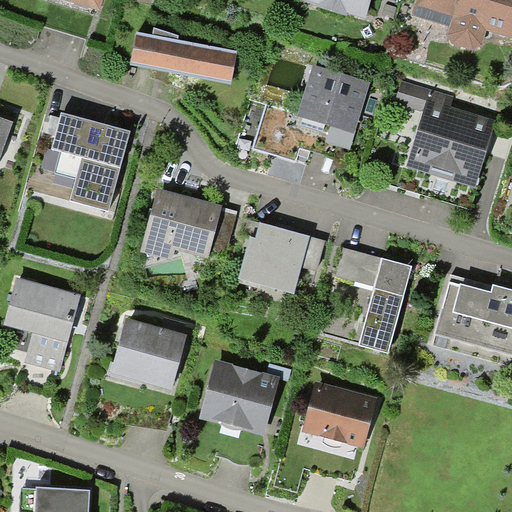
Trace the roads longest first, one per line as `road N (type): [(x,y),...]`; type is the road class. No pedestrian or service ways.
road 1 (residential): [(511,258),(230,176),(158,106),(0,52)]
road 2 (residential): [(267,511),(0,424)]
